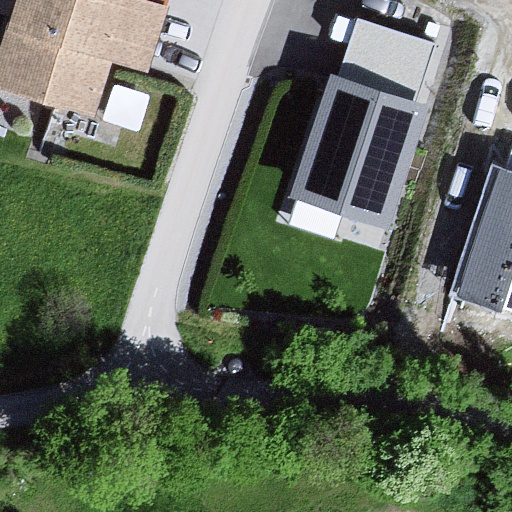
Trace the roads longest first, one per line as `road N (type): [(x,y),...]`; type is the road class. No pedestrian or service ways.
road 1 (residential): [(142,377),(148,318),(253,0)]
road 2 (unclassified): [(511,430),(142,377)]
road 3 (residential): [(142,377),(0,405)]
